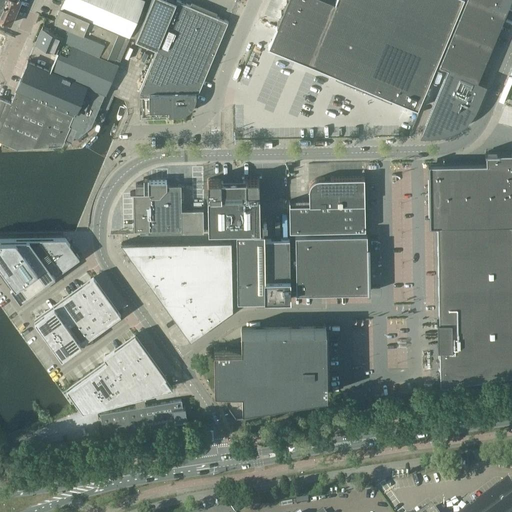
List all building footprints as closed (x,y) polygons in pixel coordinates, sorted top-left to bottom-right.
[(0,0),(0,18),(10,23),(20,0),(0,0)] [(129,35),(134,24),(137,26),(140,20),(136,19),(140,10),(116,0),(93,0),(93,1),(89,0),(63,0),(60,7),(105,25),(129,35)] [(116,0),(140,10),(143,0),(89,0),(93,1),(93,0),(116,0)] [(176,0),(176,1),(172,0),(150,0),(134,40),(156,49),(139,90),(139,96),(142,96),(142,115),(175,115),(178,114),(180,114),(182,113),(184,113),(186,112),(188,110),(189,109),(191,107),(192,106),(194,104),(194,102),(228,21),(215,15),(212,23),(196,17),(199,9),(191,5),(178,0),(176,0)] [(278,22),(268,45),(309,63),(417,108),(462,0),(335,0),(335,1),(330,15),(324,27),(319,40),(278,22)] [(295,0),(287,0),(283,9),(324,27),(330,15),(295,0)] [(331,0),(295,0),(330,15),(335,1),(331,0)] [(505,12),(477,0),(465,0),(460,12),(498,28),(505,12)] [(477,0),(505,12),(506,11),(505,11),(510,0),(477,0)] [(99,40),(105,25),(60,7),(54,20),(57,22),(68,27),(99,40)] [(283,9),(278,22),(319,40),(324,27),(283,9)] [(460,12),(453,29),(491,45),(492,45),(491,45),(498,28),(460,12)] [(57,51),(57,52),(68,27),(57,22),(54,31),(42,26),(35,42),(57,51)] [(129,36),(129,35),(105,25),(99,40),(68,27),(57,52),(49,69),(76,81),(106,93),(130,37),(131,37),(129,36)] [(491,46),(491,45),(453,29),(446,46),(484,62),(491,46)] [(448,67),(458,71),(477,79),(478,78),(484,62),(446,46),(439,63),(448,67)] [(28,60),(16,89),(17,89),(69,110),(72,102),(68,101),(76,81),(49,69),(28,60)] [(448,67),(422,130),(420,134),(420,135),(434,134),(436,134),(439,134),(444,133),(450,131),(455,129),(460,126),(464,122),(468,119),(472,114),(475,110),(477,105),(486,83),(477,79),(458,71),(448,67)] [(69,110),(74,112),(68,125),(70,126),(64,139),(65,139),(72,142),(74,136),(77,138),(91,126),(105,94),(106,94),(106,93),(76,81),(68,101),(72,102),(69,110)] [(0,97),(0,141),(18,148),(33,147),(63,145),(65,139),(64,139),(70,126),(68,125),(74,112),(69,110),(17,89),(13,96),(12,96),(11,98),(12,99),(11,102),(0,97)] [(476,162),(436,163),(436,174),(437,223),(511,221),(511,151),(486,152),(486,162),(477,162),(476,162)] [(309,188),(309,189),(309,203),(290,204),(290,200),(289,200),(290,230),(365,229),(364,176),(320,177),(319,177),(318,177),(317,177),(316,178),(315,178),(314,179),(312,180),(311,181),(310,183),(310,185),(309,186),(309,187),(309,188)] [(136,191),(130,191),(130,192),(133,192),(134,229),(140,228),(140,232),(182,231),(204,230),(203,215),(182,216),(181,183),(167,184),(167,180),(149,180),(148,177),(143,177),(144,184),(137,184),(137,183),(136,183),(136,191)] [(245,180),(233,180),(234,230),(260,229),(260,225),(263,225),(263,226),(267,226),(267,220),(260,220),(259,195),(257,195),(257,191),(258,191),(259,190),(259,189),(259,180),(259,179),(258,178),(257,178),(257,177),(247,178),(246,178),(245,178),(245,179),(245,180)] [(207,180),(207,181),(208,190),(208,191),(208,192),(209,192),(209,196),(208,196),(208,203),(208,226),(208,230),(234,230),(233,180),(221,181),(221,180),(221,179),(220,179),(220,178),(219,178),(209,178),(209,179),(208,179),(208,180),(207,180)] [(511,221),(437,223),(437,224),(438,254),(439,320),(437,320),(437,322),(439,322),(439,331),(440,345),(437,345),(437,347),(439,347),(440,373),(440,385),(501,375),(511,373),(511,221)] [(290,278),(289,239),(264,239),(264,232),(236,232),(237,300),(257,299),(290,299),(290,278)] [(296,289),(296,292),(368,291),(367,232),(362,232),(362,233),(295,234),(296,289)] [(0,235),(0,269),(20,298),(80,255),(76,251),(76,250),(70,242),(65,236),(0,235)] [(231,240),(123,242),(122,242),(191,338),(232,308),(231,240)] [(94,275),(34,317),(62,355),(121,313),(94,275)] [(241,327),(241,346),(214,347),(214,389),(242,389),(242,406),(327,393),(326,326),(241,327)] [(106,359),(66,387),(83,410),(173,387),(164,376),(165,376),(135,333),(103,355),(106,359)] [(181,399),(146,405),(100,412),(104,436),(185,422),(185,421),(186,420),(185,412),(184,406),(183,407),(181,399)] [(511,511),(511,487),(507,481),(465,511),(511,511)]
